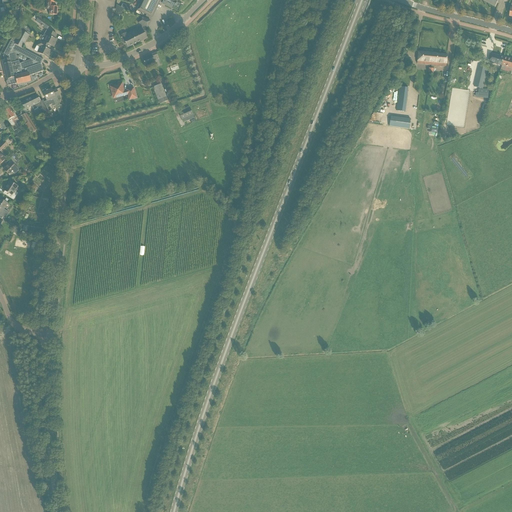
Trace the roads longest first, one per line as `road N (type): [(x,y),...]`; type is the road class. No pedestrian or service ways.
road 1 (primary): [(171,511),(230,333),(361,0)]
road 2 (tertiary): [(48,333),(77,68)]
road 3 (tertiary): [(59,511),(48,333)]
road 4 (tertiary): [(202,0),(144,49),(77,68)]
